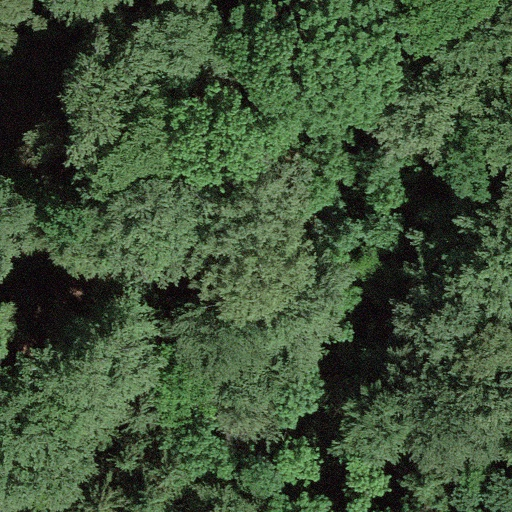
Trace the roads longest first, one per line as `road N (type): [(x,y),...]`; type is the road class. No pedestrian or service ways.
road 1 (track): [(414,511),(405,449),(457,0)]
road 2 (track): [(0,474),(213,511)]
